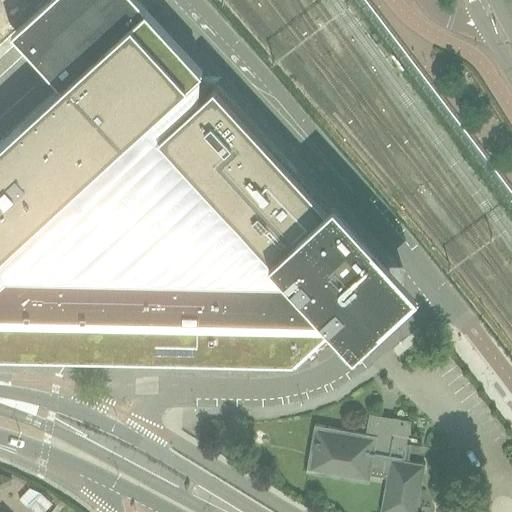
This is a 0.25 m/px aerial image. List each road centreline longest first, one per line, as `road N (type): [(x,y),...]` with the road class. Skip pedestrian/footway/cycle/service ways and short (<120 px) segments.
road 1 (unclassified): [(433,295),(275,104),(175,0)]
road 2 (unclassified): [(110,427),(142,388),(265,388),(317,377),(433,295)]
road 3 (secondary): [(249,511),(110,427)]
road 4 (unclassified): [(511,386),(433,295)]
